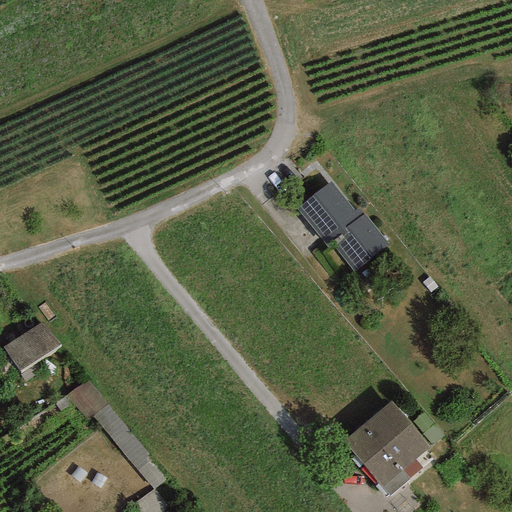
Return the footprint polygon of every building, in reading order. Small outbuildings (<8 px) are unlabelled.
[(354,271),(388,244),(359,208),(354,212),(331,183),(297,210),(328,248),(332,245),(354,271)] [(19,370),(59,345),(42,322),(2,347),(19,370)] [(136,471),(153,457),(88,378),(72,392),(136,471)] [(427,452),(388,398),(331,441),(355,473),(361,469),(387,502),(408,486),(437,465),(427,452)] [(152,461),(141,470),(155,488),(167,479),(152,461)]
